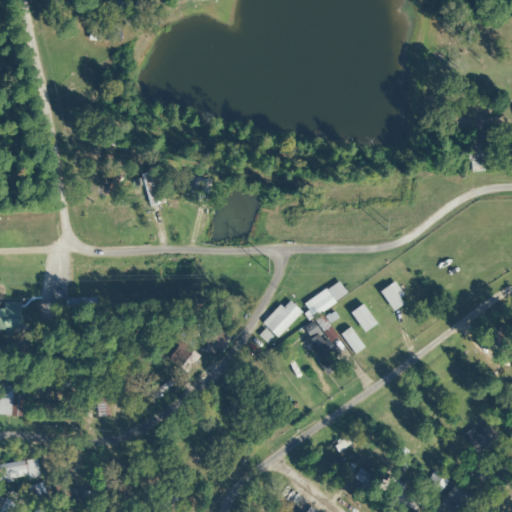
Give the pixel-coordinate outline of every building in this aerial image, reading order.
[(119,42),(120,26),(87,25),(87,42),(119,42)] [(466,139),(466,172),(483,172),(482,124),(472,124),(472,139),(466,139)] [(154,171),(140,174),(147,207),(161,204),(154,171)] [(179,197),(200,202),(206,181),(185,176),(179,197)] [(301,308),(310,320),(344,292),(334,280),(301,308)] [(379,291),(391,311),(400,306),(388,286),(379,291)] [(93,308),(93,298),(64,298),(64,308),(93,308)] [(258,335),(267,344),(298,312),(285,299),(260,325),(264,329),(258,335)] [(0,309),(0,330),(2,331),(2,335),(18,335),(18,303),(1,303),(1,310),(0,309)] [(36,328),(56,328),(56,304),(36,304),(36,328)] [(348,313),(362,333),(375,324),(361,304),(348,313)] [(201,341),(214,349),(225,331),(213,323),(201,341)] [(353,354),(362,346),(347,329),(338,336),(353,354)] [(329,368),(332,364),(327,359),(333,353),(315,334),(305,343),(329,368)] [(166,359),(186,374),(198,357),(178,343),(166,359)] [(11,387),(0,387),(0,416),(11,417),(11,387)] [(108,394),(95,394),(94,417),(108,417),(108,394)] [(222,412),(233,424),(252,406),(241,394),(222,412)] [(462,435),(475,453),(490,441),(481,429),(477,432),(473,427),(462,435)] [(0,482),(38,476),(35,459),(0,464),(0,482)] [(436,493),(445,482),(432,472),(424,484),(436,493)] [(407,511),(414,502),(382,480),(374,491),(404,511),(407,511)] [(442,499),(458,509),(467,496),(451,486),(442,499)] [(173,501),(173,491),(157,491),(157,501),(173,501)]
